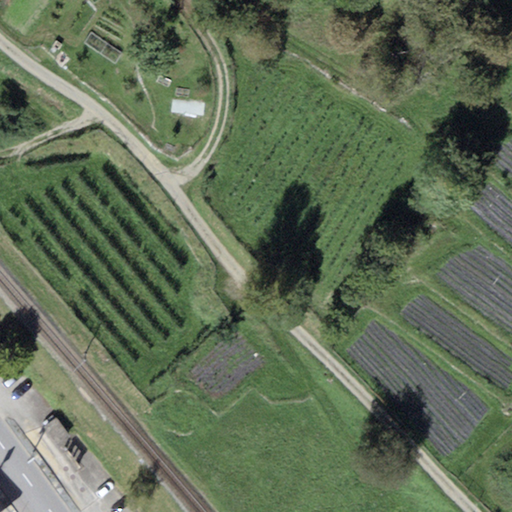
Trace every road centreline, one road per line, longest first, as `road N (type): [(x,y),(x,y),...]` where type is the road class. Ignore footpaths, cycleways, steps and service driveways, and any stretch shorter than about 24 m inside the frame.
road 1 (track): [(478,511),(257,288),(131,136),(0,39)]
road 2 (track): [(190,0),(221,67),(214,139),(198,163),(159,169)]
